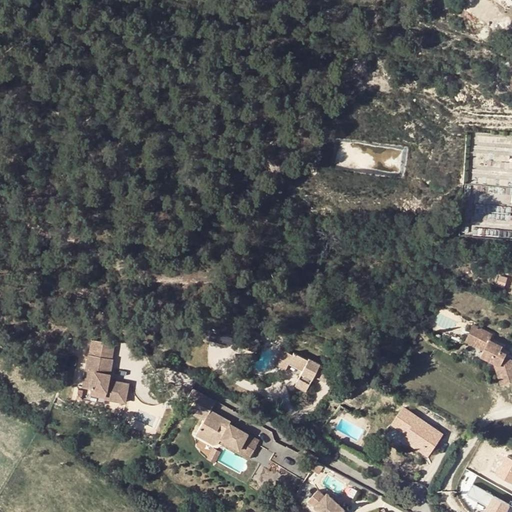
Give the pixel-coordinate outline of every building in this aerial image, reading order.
[(476,332),(467,329),(461,345),(470,348),(476,332)] [(245,330),(241,347),(257,351),(261,333),(245,330)] [(231,346),(233,337),(211,331),(209,340),(231,346)] [(488,337),(476,332),(470,348),(480,353),(478,358),(491,364),(496,366),(493,371),(500,387),(511,381),(511,363),(511,362),(502,358),(503,355),(497,352),(499,349),(485,343),(488,337)] [(92,343),(91,358),(116,360),(117,344),(92,343)] [(293,355),(281,350),(274,364),(286,370),(287,367),(289,363),(293,355)] [(306,390),(313,376),(316,371),(320,373),(317,378),(325,381),(331,369),(308,358),(307,360),(294,353),(289,363),(299,368),(302,370),(295,385),(306,390)] [(111,374),(114,374),(116,360),(91,358),(88,390),(98,391),(98,394),(111,396),(111,399),(132,401),(133,382),(114,381),(111,380),(111,374)] [(299,368),(289,363),(287,367),(296,372),(299,368)] [(98,391),(88,390),(88,401),(111,403),(111,399),(111,396),(98,394),(98,391)] [(195,402),(189,412),(197,416),(199,411),(207,415),(205,420),(197,435),(215,444),(220,442),(222,439),(232,444),(236,435),(245,440),(249,433),(230,423),(229,425),(222,422),(225,417),(195,402)] [(328,420),(335,425),(347,411),(351,413),(352,411),(341,405),(328,420)] [(393,423),(400,427),(404,421),(412,426),(407,433),(403,438),(416,447),(429,455),(444,434),(404,407),(393,423)] [(199,411),(197,416),(205,420),(207,415),(199,411)] [(400,427),(407,433),(412,426),(404,421),(400,427)] [(222,439),(220,442),(251,458),(261,439),(249,433),(245,440),(236,435),(232,444),(222,439)] [(414,451),(416,447),(403,438),(401,442),(414,451)] [(219,453),(212,449),(206,461),(213,464),(219,453)] [(511,459),(507,457),(496,476),(511,484),(511,459)] [(475,511),(505,511),(510,504),(470,482),(463,495),(474,501),(470,509),(475,511)] [(330,492),(318,505),(325,511),(343,511),(348,507),(330,492)]
